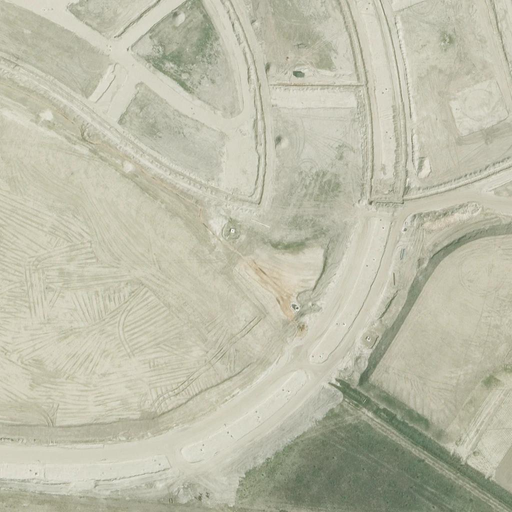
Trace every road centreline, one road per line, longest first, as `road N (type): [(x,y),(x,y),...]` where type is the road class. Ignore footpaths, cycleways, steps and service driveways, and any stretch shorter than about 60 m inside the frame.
road 1 (residential): [(376,89),(377,212),(359,272),(311,356),(220,438)]
road 2 (residential): [(220,438),(130,310),(81,259),(0,202)]
road 3 (residential): [(220,438),(139,466),(0,472)]
road 4 (residential): [(125,67),(175,105),(233,132),(243,91)]
road 5 (residential): [(243,91),(376,89)]
